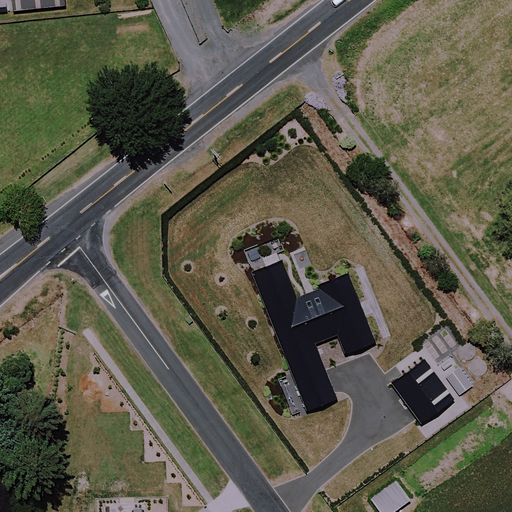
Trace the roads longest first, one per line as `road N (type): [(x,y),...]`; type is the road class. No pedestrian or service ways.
road 1 (tertiary): [(359,0),(67,229)]
road 2 (residential): [(273,511),(67,229)]
